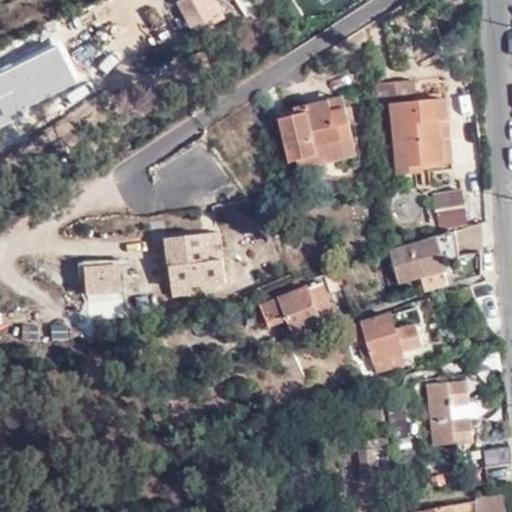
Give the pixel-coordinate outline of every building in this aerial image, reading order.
[(216,0),(179,0),(177,2),(191,26),(221,7),(216,0)] [(429,78),(394,85),(400,115),(413,112),(426,180),(451,174),(450,168),(472,164),(467,141),(463,142),(459,123),(468,121),(464,102),(435,108),(429,78)] [(348,106),(335,110),(338,122),(351,118),(348,106)] [(309,127),(300,130),(284,134),(294,178),(306,175),(307,182),(326,177),(322,161),(361,151),(351,118),(338,122),(335,110),(306,117),(309,127)] [(298,120),(300,130),(309,127),(306,117),(298,120)] [(477,162),(468,121),(459,123),(463,142),(467,141),(472,164),(477,162)] [(365,165),(361,151),(322,161),(326,177),(365,165)] [(436,197),(436,227),(464,227),(464,196),(436,197)] [(476,232),(427,244),(388,254),(396,288),(445,275),(444,266),(459,264),(459,259),(481,254),(476,232)] [(175,238),(176,287),(233,283),(233,261),(217,262),(215,236),(175,238)] [(89,295),(125,293),(125,286),(124,267),(87,270),(89,295)] [(289,324),(296,340),(339,324),(330,299),(345,294),(346,293),(340,276),(339,276),(323,281),(324,284),(324,286),(266,307),(275,328),(289,324)] [(490,299),(488,288),(472,293),(475,302),(490,299)] [(370,332),(376,356),(381,375),(420,365),(417,354),(431,350),(424,328),(411,332),(408,318),(395,321),(395,323),(369,330),(370,332)] [(360,358),(376,356),(370,332),(369,330),(353,334),(360,358)] [(455,416),(473,413),(470,394),(430,401),(440,462),(481,455),(477,433),(457,436),(455,416)] [(477,433),(473,413),(455,416),(457,436),(477,433)] [(355,451),(356,483),(373,482),(372,450),(355,451)] [(511,459),(482,463),(484,480),(511,476),(511,459)] [(485,495),(481,495),(482,506),(482,511),(511,511),(511,509),(511,501),(509,491),(485,495)]
